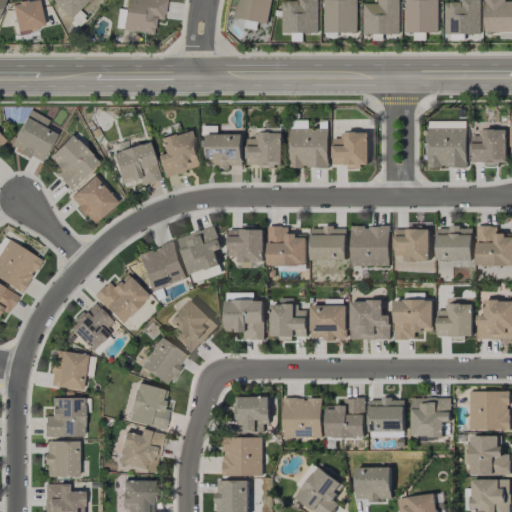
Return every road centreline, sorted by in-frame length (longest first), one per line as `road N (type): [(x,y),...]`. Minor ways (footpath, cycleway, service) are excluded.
road 1 (residential): [(511,198),(194,199),(111,242),(87,265),(54,300),(22,368)]
road 2 (tertiary): [(0,76),(511,76)]
road 3 (residential): [(511,371),(230,372),(204,388)]
road 4 (residential): [(22,368),(16,511)]
road 5 (residential): [(185,511),(190,436),(204,388)]
road 6 (residential): [(391,76),(390,198)]
road 7 (residential): [(410,198),(410,76)]
